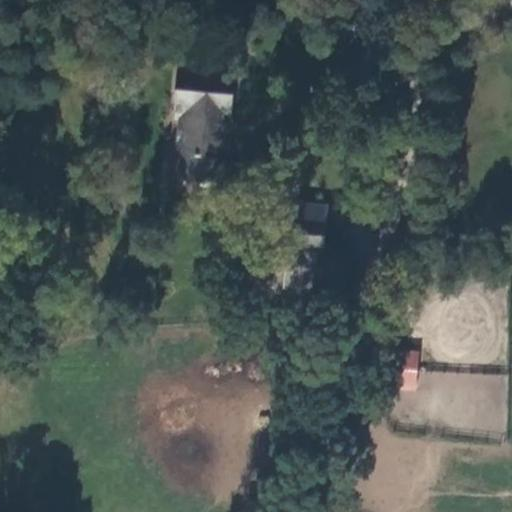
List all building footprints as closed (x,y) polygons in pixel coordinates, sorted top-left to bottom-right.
[(215,178),(231,178),(232,153),(224,152),(225,127),(221,127),(221,114),(228,114),(230,64),(172,63),(170,114),(177,114),(177,129),(173,129),(172,158),(179,158),(178,180),(214,181),(215,178)] [(214,192),(250,193),(250,183),(250,179),(231,178),(215,178),(214,181),(214,192)] [(258,204),(277,205),(278,193),(302,194),(303,185),(250,183),(250,193),(258,193),(258,204)] [(277,205),(277,215),(331,217),(332,195),(302,194),(278,193),(277,205)] [(270,242),(275,243),(286,243),(310,244),(330,245),(331,217),(277,215),(271,215),(270,242)] [(286,256),(274,256),(251,255),(250,290),(324,293),(326,258),(310,257),(310,244),(286,243),(286,256)] [(286,243),(275,243),(274,256),(286,256),(286,243)] [(330,245),(310,244),(310,257),(326,258),(330,258),(330,245)] [(416,391),(420,350),(403,348),(399,389),(416,391)]
